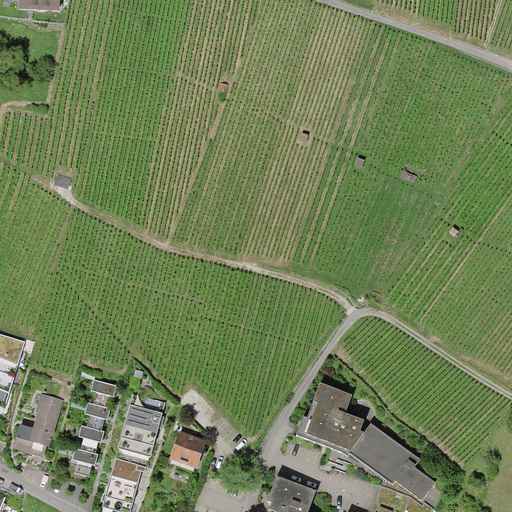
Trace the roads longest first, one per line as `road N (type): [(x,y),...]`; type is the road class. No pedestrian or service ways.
road 1 (track): [(281,422),(352,316),(366,310),(511,394)]
road 2 (residential): [(327,0),(511,64)]
